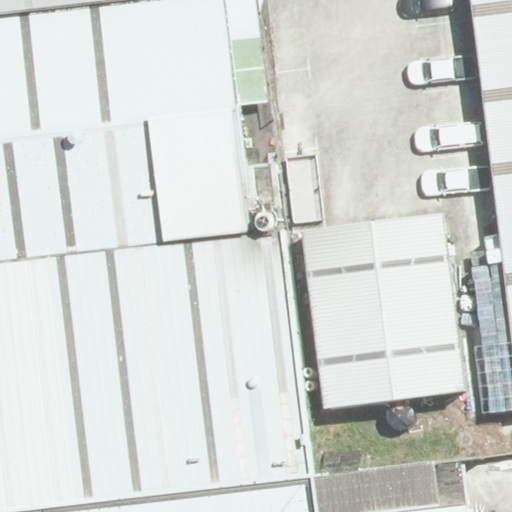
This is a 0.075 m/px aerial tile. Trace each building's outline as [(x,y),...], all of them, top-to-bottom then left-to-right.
[(0,0),(0,36),(202,16),(199,0),(0,0)] [(511,0),(466,0),(509,413),(511,413),(511,0)] [(202,16),(0,36),(0,511),(177,511),(285,501),(234,13),(202,16)] [(442,226),(282,243),(301,430),(461,413),(442,226)] [(311,511),(311,503),(223,511),(311,511)]
